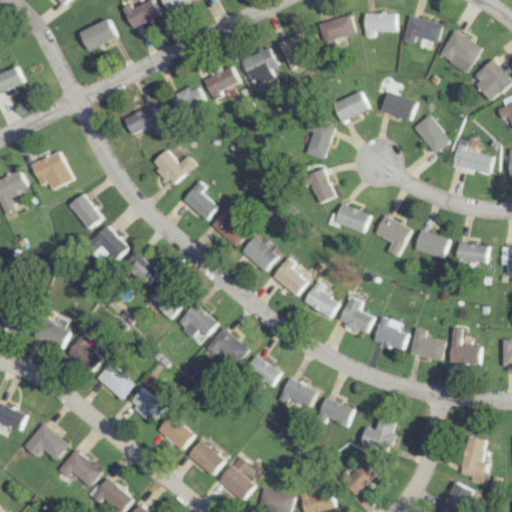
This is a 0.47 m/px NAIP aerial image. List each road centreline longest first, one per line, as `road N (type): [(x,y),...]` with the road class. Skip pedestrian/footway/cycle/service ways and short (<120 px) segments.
road 1 (residential): [(511,398),(433,394),(287,332),(111,176),(17,0)]
road 2 (residential): [(433,394),(434,431),(417,480),(393,511),(93,418),(60,381),(0,361)]
road 3 (residential): [(511,26),(475,0),(71,101),(0,135)]
road 4 (residential): [(511,211),(438,199),(371,159)]
